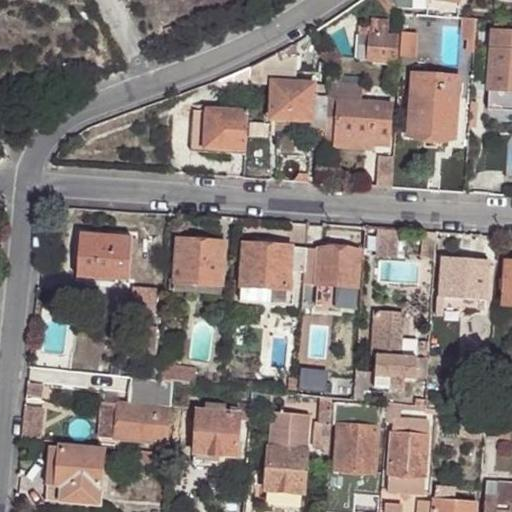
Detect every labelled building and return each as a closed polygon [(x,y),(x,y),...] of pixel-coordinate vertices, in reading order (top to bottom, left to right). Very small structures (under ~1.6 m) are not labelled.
[(413,0),(395,0),(402,9),(414,6),(413,0)] [(374,27),(362,26),(359,59),(371,59),(374,27)] [(401,29),(374,27),(371,59),(398,61),(401,29)] [(511,30),(496,28),(490,110),(511,111),(511,30)] [(417,39),(405,38),(403,62),(416,63),(417,39)] [(276,53),(268,58),(273,67),(283,62),(276,53)] [(253,66),(252,81),(270,81),(273,67),(268,58),(253,66)] [(234,74),(223,78),(224,89),(238,86),(237,81),(252,81),(253,66),(234,74)] [(363,79),(332,76),(331,83),(362,87),(363,79)] [(416,78),(416,86),(461,89),(461,81),(457,79),(420,76),(416,78)] [(313,120),(316,97),(316,85),(276,81),(274,97),(274,109),(274,118),(313,120)] [(362,87),(331,83),(330,98),(342,99),(361,101),(362,87)] [(461,89),(416,86),(413,135),(456,139),(461,89)] [(328,128),(330,98),(316,97),(313,120),(313,127),(328,128)] [(342,99),(330,98),(328,128),(328,135),(340,136),(342,99)] [(361,101),(342,99),(340,136),(364,138),(363,145),(386,146),(389,102),(361,101)] [(209,148),(211,110),(197,108),(194,152),(231,155),(231,149),(209,148)] [(231,155),(249,156),(251,112),(211,110),(209,148),(231,149),(231,155)] [(364,138),(340,136),(339,149),(363,150),(363,145),(364,138)] [(379,158),(377,188),(394,189),(397,160),(379,158)] [(398,254),(397,227),(368,228),(370,256),(398,254)] [(137,238),(89,235),(88,246),(83,245),(81,273),(114,275),(113,280),(135,281),(137,238)] [(182,240),(178,283),(226,286),(230,243),(182,240)] [(294,279),(295,272),(297,248),(248,244),(245,285),(293,290),(294,279)] [(308,273),(310,248),(297,248),(295,272),(308,273)] [(308,273),(307,283),(361,288),(364,253),(310,248),(308,273)] [(444,297),(491,301),(493,262),(447,258),(444,297)] [(293,290),(245,285),(244,296),(299,301),(301,279),(294,279),(293,290)] [(226,286),(178,283),(173,282),(172,290),(225,296),(226,286)] [(490,309),(491,301),(444,297),(443,306),(490,309)] [(375,357),(379,356),(376,389),(399,391),(400,379),(417,380),(419,361),(402,358),(405,316),(378,314),(375,357)] [(422,352),(431,353),(430,345),(423,344),(422,352)] [(177,382),(199,384),(201,367),(164,364),(163,380),(175,381),(177,382)] [(329,382),(302,377),(301,387),(328,392),(329,382)] [(175,381),(163,380),(161,379),(134,378),(131,406),(120,404),(118,440),(164,444),(164,449),(168,451),(175,381)] [(355,403),(365,404),(367,383),(357,382),(355,403)] [(45,385),(30,383),(29,394),(44,396),(45,385)] [(335,403),(335,400),(322,398),(321,425),(333,426),(333,422),(335,403)] [(489,422),(500,423),(503,402),(491,399),(490,404),(489,422)] [(252,418),(253,402),(240,401),(239,412),(242,413),(241,418),(252,418)] [(486,421),(489,422),(490,404),(462,401),(460,418),(465,418),(486,421)] [(418,409),(427,410),(427,402),(419,402),(418,409)] [(344,405),(335,403),(333,422),(342,423),(344,405)] [(45,407),(27,405),(27,408),(23,438),(41,440),(45,407)] [(352,406),(344,405),(342,423),(351,425),(352,406)] [(389,417),(389,411),(368,409),(367,415),(389,417)] [(242,413),(239,412),(225,411),(208,410),(200,410),(198,452),(239,455),(241,418),(242,413)] [(303,511),(311,413),(274,411),(267,511),(303,511)] [(485,427),(486,421),(465,418),(465,425),(485,427)] [(431,422),(396,420),(393,491),(425,494),(431,422)] [(351,425),(342,423),(338,468),(379,471),(383,427),(357,424),(351,425)] [(333,426),(321,425),(317,424),(316,449),(331,450),(333,426)] [(484,441),(485,427),(465,425),(463,439),(484,441)] [(510,430),(500,429),(499,440),(509,441),(510,430)] [(58,486),(61,447),(50,446),(47,485),(58,486)] [(107,451),(61,447),(58,486),(64,486),(103,490),(107,451)] [(152,461),(153,451),(140,450),(139,460),(152,461)] [(238,467),(239,455),(198,452),(196,463),(238,467)] [(378,484),(379,471),(338,468),(337,480),(378,484)] [(64,486),(58,486),(47,485),(45,501),(62,503),(64,486)] [(101,507),(103,490),(64,486),(62,503),(101,507)] [(438,496),(438,502),(457,503),(458,495),(447,494),(447,497),(438,496)] [(431,511),(432,502),(422,501),(421,511),(431,511)] [(457,503),(438,502),(436,511),(477,511),(479,504),(457,503)]
